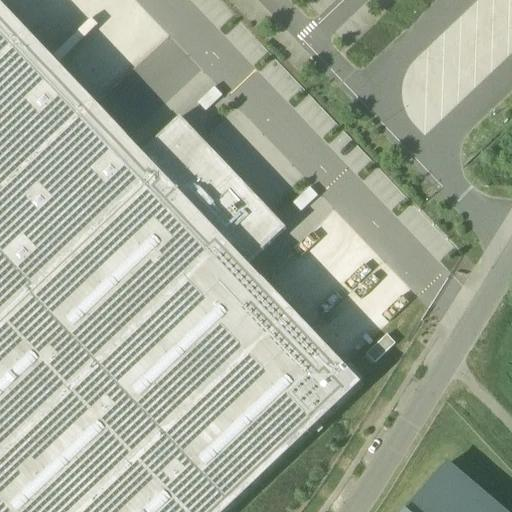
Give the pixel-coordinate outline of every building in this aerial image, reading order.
[(142,154),(0,5),(0,511),(227,511),(361,385),(248,266),(142,154)] [(179,118),(142,154),(248,266),(286,230),(179,118)] [(386,336),(366,355),(374,364),(394,345),(386,336)] [(446,468),(497,511),(503,511),(448,465),(446,468)] [(497,511),(446,468),(408,511),(497,511)]
